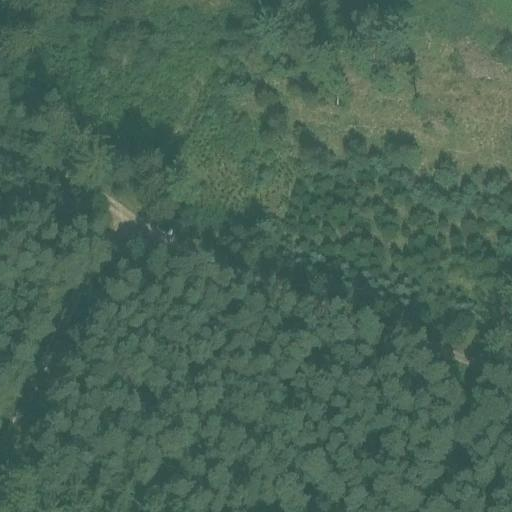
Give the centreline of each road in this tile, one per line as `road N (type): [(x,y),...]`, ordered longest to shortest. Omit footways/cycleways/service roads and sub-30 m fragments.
road 1 (track): [(0,496),(139,216),(0,162)]
road 2 (track): [(139,216),(511,365)]
